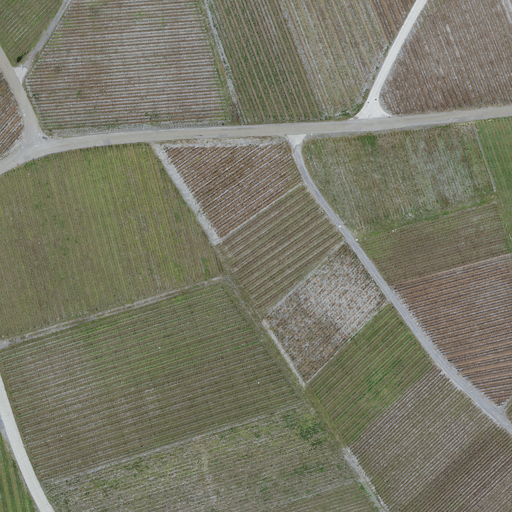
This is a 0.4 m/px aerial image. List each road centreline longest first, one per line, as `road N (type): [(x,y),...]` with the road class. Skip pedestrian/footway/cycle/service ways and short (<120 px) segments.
road 1 (track): [(511,428),(418,334),(314,191),(292,128)]
road 2 (residential): [(367,124),(40,148)]
road 3 (residential): [(367,124),(511,111)]
road 4 (residential): [(422,0),(367,124)]
road 5 (track): [(235,131),(202,0)]
road 6 (residential): [(0,392),(46,511)]
